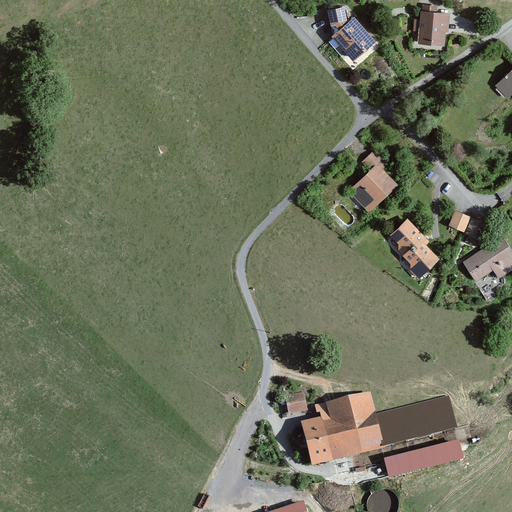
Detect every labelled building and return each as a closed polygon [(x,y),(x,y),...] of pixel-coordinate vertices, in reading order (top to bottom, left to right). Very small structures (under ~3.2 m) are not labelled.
[(346,18),(344,4),(328,7),(331,21),(346,18)] [(448,9),(418,6),(414,42),(444,45),(448,9)] [(374,39),(354,16),(333,34),(353,57),(374,39)] [(511,69),(497,84),(508,94),(511,90),(511,69)] [(385,163),(373,151),(363,161),(371,169),(350,190),(368,209),(395,183),(380,167),(385,163)] [(483,219),(456,209),(450,225),(467,232),(463,240),(474,244),(483,219)] [(424,236),(407,218),(392,233),(402,244),(398,248),(415,265),(411,269),(418,276),(437,256),(421,240),(424,236)] [(511,266),(511,251),(502,236),(465,261),(476,278),(494,267),(499,275),(511,266)] [(285,395),(290,416),(309,411),(304,390),(285,395)] [(333,416),(305,423),(314,463),(381,446),(369,396),(330,405),(333,416)] [(446,399),(378,417),(393,474),(461,457),(446,399)]
